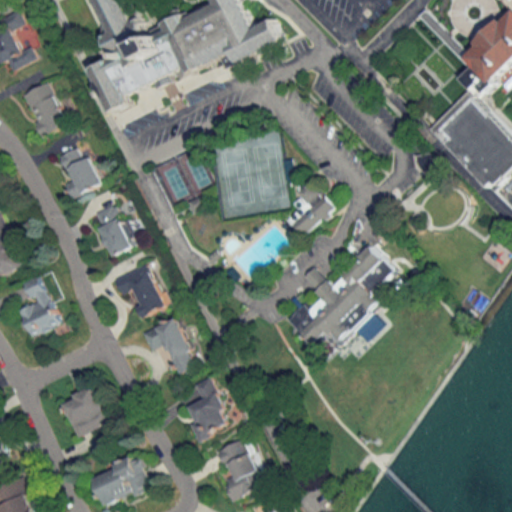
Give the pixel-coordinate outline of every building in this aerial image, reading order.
[(92,60),(92,59),(94,58),(95,59),(108,52),(108,51),(109,51),(110,51),(116,48),(106,27),(111,25),(98,0),(128,0),(134,11),(140,8),(153,33),(154,33),(157,33),(172,26),(166,14),(183,5),(185,9),(201,0),(247,0),(256,17),(274,7),(285,29),(240,52),(239,50),(228,56),(223,46),(192,62),(188,55),(169,64),(172,69),(159,76),(157,71),(128,86),(131,93),(113,102),(92,60)] [(511,0),(506,0),(511,5),(511,11),(468,56),(477,65),(466,77),(487,97),(511,70),(511,0)] [(0,51),(5,64),(13,61),(16,69),(40,59),(34,46),(24,50),(16,31),(29,25),(23,12),(0,21),(0,51)] [(72,124),(52,82),(25,95),(45,136),(72,124)] [(511,133),(470,91),(433,126),(489,183),(493,179),(496,182),(511,166),(511,133)] [(87,145),(64,155),(74,178),(68,180),(75,197),(104,185),(87,145)] [(288,160),(291,181),(299,180),(295,159),(288,160)] [(304,231),(336,205),(326,193),(323,196),(310,181),(302,180),(301,188),(298,190),(302,194),(295,200),(301,206),(290,215),(304,231)] [(209,206),(205,196),(192,203),(197,212),(209,206)] [(139,246),(122,203),(98,213),(115,255),(139,246)] [(6,212),(0,214),(0,269),(3,276),(27,267),(6,212)] [(370,243),(394,267),(372,288),(381,298),(371,308),(373,309),(355,326),(354,325),(338,340),(329,330),(314,345),(287,317),(292,312),(291,311),(300,302),(301,303),(318,287),(305,273),(315,263),(332,280),(370,243)] [(119,277),(127,295),(137,291),(148,316),(171,306),(152,263),(119,277)] [(23,309),(35,336),(64,324),(43,275),(26,282),(35,304),(23,309)] [(387,323),(379,316),(364,335),(372,341),(387,323)] [(146,332),(155,351),(169,345),(184,376),(203,368),(179,317),(146,332)] [(199,383),(206,400),(193,405),(199,419),(195,421),(203,440),(236,426),(215,377),(199,383)] [(81,437),(116,422),(100,385),(65,400),(81,437)] [(222,449),(234,476),(227,480),(236,501),(270,486),(249,437),(222,449)] [(0,441),(0,465),(14,460),(6,439),(0,441)] [(109,503),(136,493),(137,496),(158,488),(145,454),(97,473),(109,503)] [(41,511),(25,477),(0,488),(0,506),(2,511),(41,511)] [(289,511),(286,501),(265,509),(265,511),(289,511)]
